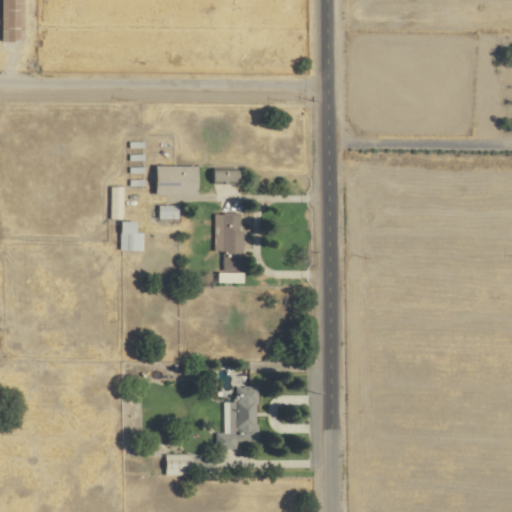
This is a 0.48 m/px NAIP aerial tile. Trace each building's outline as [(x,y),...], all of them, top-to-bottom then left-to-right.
[(24,0),(2,0),(1,39),(24,40),(24,0)] [(198,194),(197,165),(155,166),(155,195),(198,194)] [(239,170),(213,170),(214,184),(239,183),(239,170)] [(107,218),(121,218),(122,186),(107,185),(107,218)] [(157,218),(178,218),(177,204),(156,204),(157,218)] [(212,250),(222,251),(222,270),(242,271),(242,229),(238,229),(239,213),(213,213),(212,250)] [(142,232),(136,232),(136,221),(119,220),(118,250),(142,250),(142,232)] [(217,282),(242,282),(242,272),(217,271),(217,282)] [(257,441),(257,386),(233,386),(233,401),(222,401),(222,432),(214,432),(214,448),(237,448),(237,441),(257,441)] [(192,454),(164,453),(164,475),(192,475),(192,454)]
